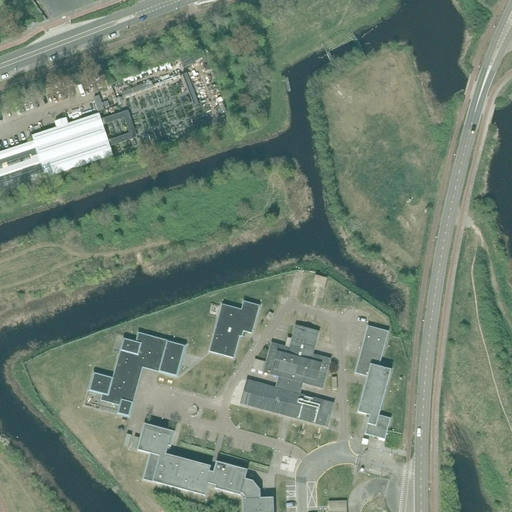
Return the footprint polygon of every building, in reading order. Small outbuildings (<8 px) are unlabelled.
[(87,81),(77,83),(79,89),(89,88),(87,81)] [(0,194),(113,157),(99,114),(32,136),(34,142),(0,153),(0,194)] [(315,276),(314,282),(325,286),(327,279),(315,276)] [(241,331),(244,332),(252,334),(260,306),(244,302),(241,310),(222,305),(209,352),(234,359),(241,331)] [(345,313),(341,328),(346,329),(341,348),(358,353),(366,324),(369,315),(346,308),(345,313)] [(245,396),(243,396),(240,404),(284,416),(285,414),(291,415),(291,417),(327,427),(333,404),(300,395),(303,383),(322,388),(330,360),(312,355),(318,332),(296,326),(290,349),(272,344),(264,373),(278,377),(275,389),(247,381),(244,389),(246,390),(245,396)] [(355,374),(368,377),(370,369),(374,370),(375,366),(379,367),(389,332),(368,326),(355,374)] [(159,368),(158,372),(177,378),(186,346),(138,333),(136,342),(123,339),(113,378),(94,373),(89,391),(102,395),(101,401),(119,406),(117,414),(129,418),(137,389),(136,389),(136,391),(132,390),(140,363),(159,368)] [(252,369),(262,372),(265,363),(255,360),(252,369)] [(370,369),(368,377),(358,413),(370,416),(365,435),(367,435),(385,440),(388,431),(391,419),(379,416),(391,370),(379,367),(375,366),(374,370),(370,369)] [(260,491),(253,482),(245,480),(247,471),(217,462),(214,473),(207,471),(208,466),(166,455),(168,447),(171,447),(174,433),(145,425),(138,451),(150,454),(143,480),(205,497),(208,484),(216,486),(215,489),(240,496),(241,494),(243,495),(245,498),(245,499),(243,499),(243,511),(273,511),(273,498),(260,499),(260,491)] [(348,511),(348,500),(328,500),(328,511),(348,511)]
